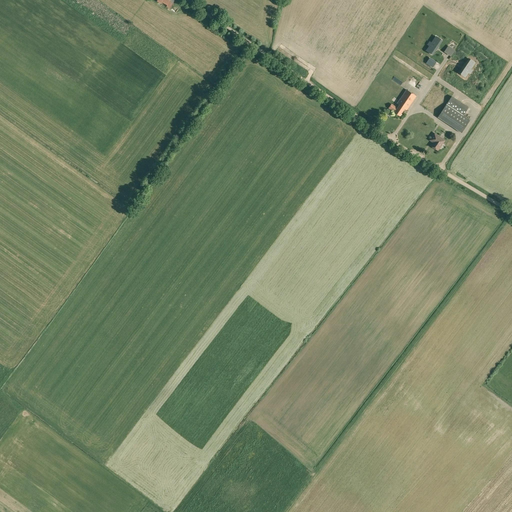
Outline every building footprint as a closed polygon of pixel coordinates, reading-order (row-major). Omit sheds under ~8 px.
[(157,0),(157,2),(161,4),(162,3),(167,6),(167,7),(170,9),(175,0),(157,0)] [(442,40),(441,40),(436,36),(426,50),(431,54),(432,54),(442,40)] [(446,52),(453,56),(456,48),(449,45),(446,52)] [(431,58),(427,64),(434,68),(438,63),(431,58)] [(469,58),(459,72),(465,77),(475,62),(469,58)] [(400,116),(400,115),(401,116),(402,115),(401,114),(404,109),(406,110),(416,96),(406,89),(397,104),(399,105),(397,108),(391,104),(389,108),(395,112),(394,112),(400,116)] [(461,133),(470,120),(463,115),(469,107),(452,96),(437,117),(461,133)] [(438,150),(445,140),(434,133),(430,140),(433,142),(431,146),(438,150)]
